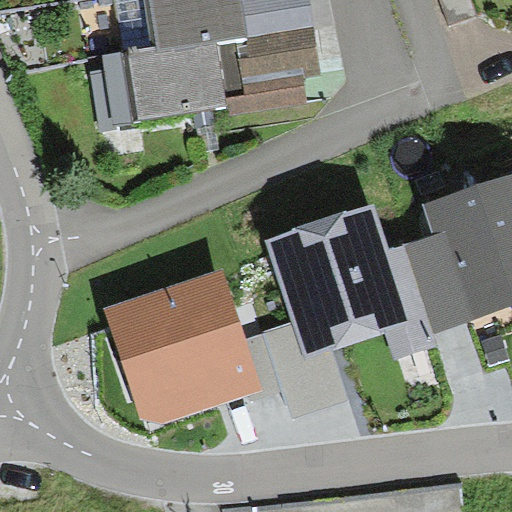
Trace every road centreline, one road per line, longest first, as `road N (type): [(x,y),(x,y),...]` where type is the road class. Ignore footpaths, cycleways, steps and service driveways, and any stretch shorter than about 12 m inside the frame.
road 1 (residential): [(511,451),(126,471),(3,430)]
road 2 (residential): [(3,430),(36,298),(18,176),(0,127)]
